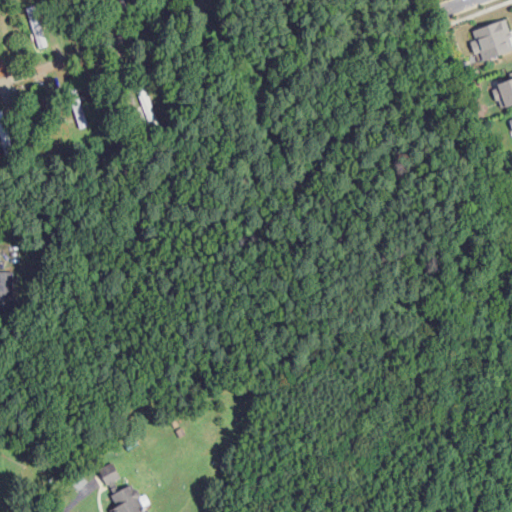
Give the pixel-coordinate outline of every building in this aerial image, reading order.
[(35,4),(25,7),(39,47),(48,43),(35,4)] [(474,52),(480,51),(482,57),(511,49),(511,41),(506,18),(472,27),(475,38),(470,39),(474,52)] [(500,107),(511,102),(511,70),(508,72),(510,79),(493,84),(500,107)] [(2,109),(0,109),(0,133),(1,138),(9,137),(2,109)] [(0,269),(0,305),(11,305),(11,291),(17,291),(18,270),(0,269)] [(106,483),(120,477),(113,461),(98,468),(106,483)] [(113,511),(141,511),(141,488),(113,487),(113,511)]
